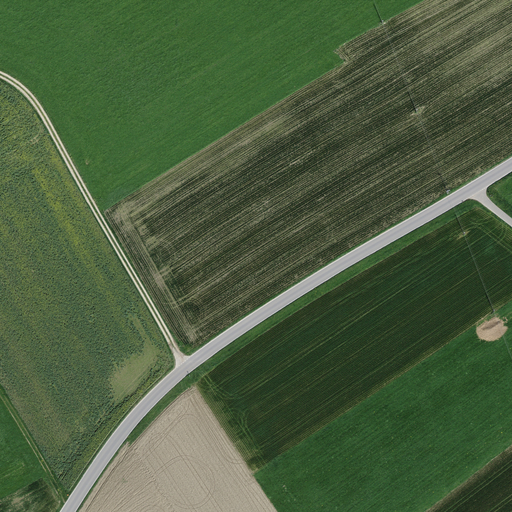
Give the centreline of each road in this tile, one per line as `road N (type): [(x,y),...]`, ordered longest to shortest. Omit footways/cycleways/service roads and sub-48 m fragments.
road 1 (unclassified): [(69,511),(121,435),(185,369),(511,165)]
road 2 (track): [(0,76),(27,92),(185,369)]
